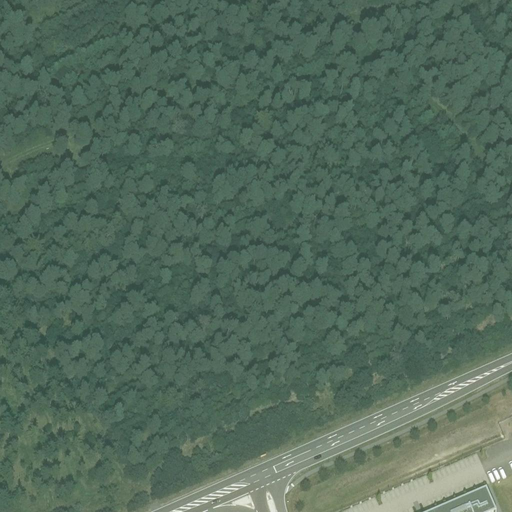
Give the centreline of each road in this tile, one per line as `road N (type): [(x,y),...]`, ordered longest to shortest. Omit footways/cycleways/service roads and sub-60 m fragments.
road 1 (track): [(325,0),(511,226)]
road 2 (primary): [(511,364),(263,474)]
